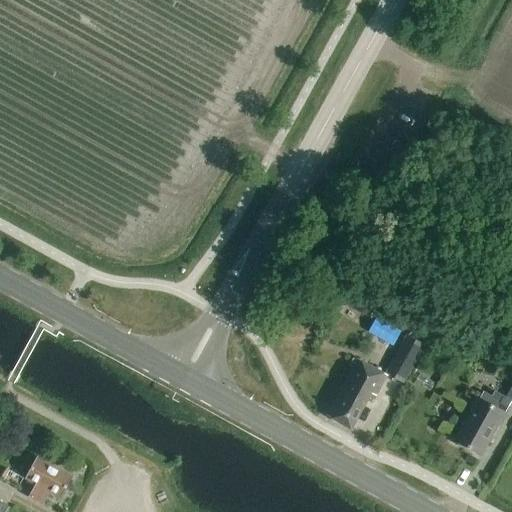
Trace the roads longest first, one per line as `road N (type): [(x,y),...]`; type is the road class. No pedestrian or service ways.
road 1 (tertiary): [(184,378),(394,0)]
road 2 (primary): [(424,511),(184,378)]
road 3 (primary): [(184,378),(0,277)]
